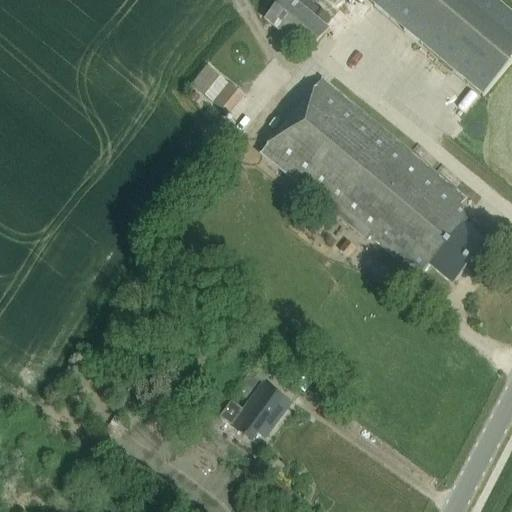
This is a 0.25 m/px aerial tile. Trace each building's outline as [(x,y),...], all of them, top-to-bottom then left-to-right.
[(308,56),(329,32),(291,0),(278,0),(263,18),(308,56)] [(367,0),(487,100),(499,85),(511,69),(511,16),(492,0),(367,0)] [(192,87),(213,104),(229,85),(207,68),(192,87)] [(451,282),(482,244),(462,228),(466,223),(460,208),(465,198),(322,81),(261,156),(367,242),(370,237),(397,259),(400,255),(424,275),(431,266),(451,282)] [(229,85),(213,104),(229,117),(244,97),(229,85)] [(356,250),(347,242),(340,250),(350,258),(356,250)] [(246,400),(258,383),(249,377),(237,394),(246,400)] [(314,384),(304,396),(315,403),(324,391),(314,384)] [(290,408),(262,386),(243,411),(232,403),(221,418),(252,442),(258,435),(265,441),(290,408)] [(18,407),(0,391),(0,404),(12,414),(18,407)]
